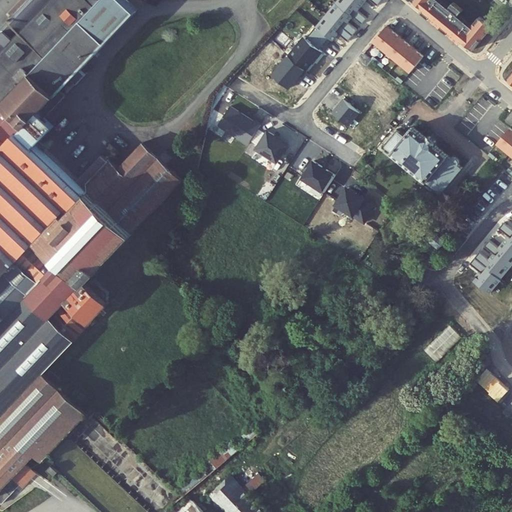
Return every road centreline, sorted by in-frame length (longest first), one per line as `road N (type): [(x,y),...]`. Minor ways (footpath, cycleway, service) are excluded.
road 1 (residential): [(298,123),(394,3),(481,74)]
road 2 (residential): [(511,201),(442,282),(511,376)]
